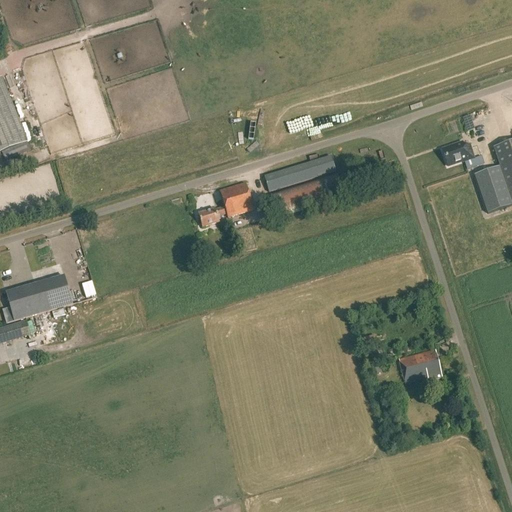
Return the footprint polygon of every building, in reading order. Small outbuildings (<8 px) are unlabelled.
[(0,79),(0,154),(1,154),(3,161),(11,158),(11,160),(29,153),(0,79)] [(467,131),(475,128),(470,115),(463,117),(467,131)] [(511,202),(511,142),(494,149),(511,202)] [(442,152),(447,167),(467,161),(468,163),(474,160),(470,148),(464,150),(462,143),(454,146),(454,148),(442,152)] [(335,174),(330,158),(264,179),(269,193),(335,174)] [(269,196),(275,215),(276,217),(342,196),(336,176),(269,196)] [(253,211),(245,184),(219,192),(225,209),(216,211),(216,210),(198,216),(202,229),(219,223),(217,217),(226,214),(228,219),(253,211)] [(64,277),(5,294),(14,324),(73,307),(64,277)] [(86,298),(96,295),(92,281),(82,285),(86,298)] [(0,331),(0,346),(30,337),(26,323),(0,331)] [(375,337),(360,341),(367,371),(372,370),(367,347),(377,345),(375,337)] [(441,380),(435,353),(398,362),(404,385),(427,380),(427,383),(441,380)]
